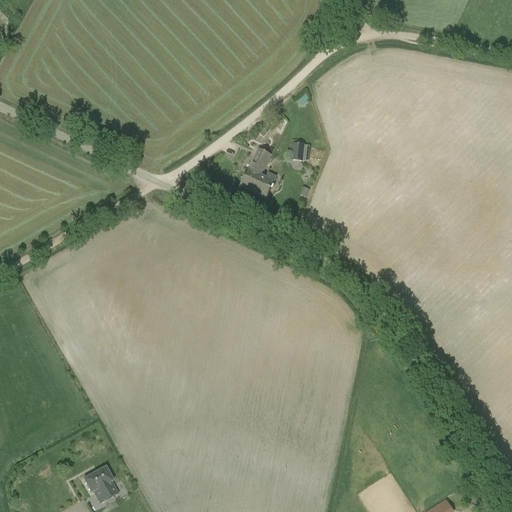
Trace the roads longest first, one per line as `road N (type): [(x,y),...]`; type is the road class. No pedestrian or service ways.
road 1 (unclassified): [(504,511),(343,271),(0,107)]
road 2 (track): [(0,273),(187,166),(341,44),(375,35)]
road 3 (track): [(511,55),(375,35)]
